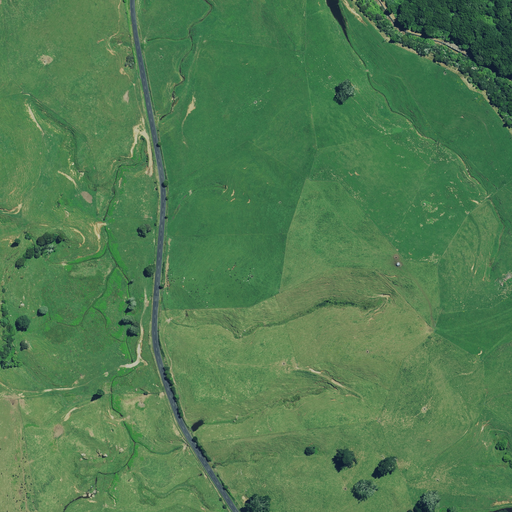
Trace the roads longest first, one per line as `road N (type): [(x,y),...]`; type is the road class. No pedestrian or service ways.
road 1 (tertiary): [(240,511),(179,408),(159,339),(164,174),(133,0)]
road 2 (track): [(381,0),(406,29),(511,78)]
